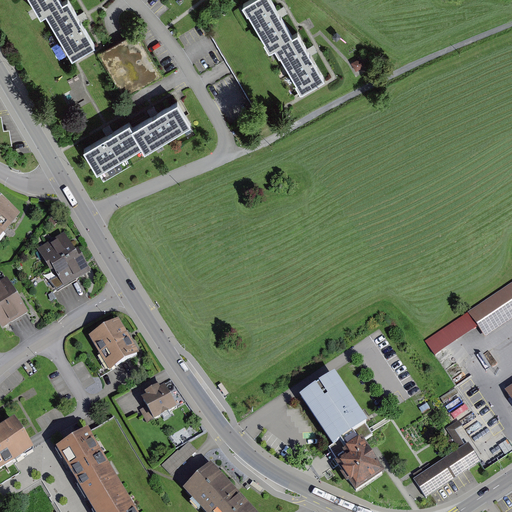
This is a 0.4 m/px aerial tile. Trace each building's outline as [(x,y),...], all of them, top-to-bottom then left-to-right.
[(72,60),(95,47),(67,0),(61,4),(58,0),(28,0),(40,19),(46,16),(72,60)] [(294,92),(298,100),(322,87),(308,63),(314,60),(311,53),(305,57),(295,41),(290,44),(279,25),(286,21),(282,15),(276,18),(265,0),(258,0),(237,12),(243,23),(247,21),(262,48),(260,50),(266,60),(272,56),(276,63),(279,61),(296,91),(294,92)] [(141,162),(188,134),(183,124),(187,122),(181,111),(177,114),(174,109),(130,136),(127,131),(81,159),(95,182),(138,156),(141,162)] [(3,234),(20,214),(0,197),(0,241),(5,235),(3,234)] [(64,286),(91,271),(78,248),(74,250),(64,231),(36,247),(46,265),(50,263),(64,286)] [(0,323),(3,328),(29,312),(7,277),(0,280),(0,323)] [(511,318),(511,383),(500,391),(511,408),(511,279),(464,312),(482,339),(511,318)] [(140,361),(120,325),(91,342),(111,378),(140,361)] [(378,440),(333,372),(297,396),(330,446),(338,441),(346,454),(335,461),(355,493),(384,474),(367,447),(378,440)] [(141,405),(154,428),(178,415),(166,392),(160,395),(158,391),(144,399),(146,402),(141,405)] [(473,413),(449,431),(460,446),(466,441),(468,444),(487,431),(473,413)] [(0,473),(32,456),(14,424),(0,432),(0,473)] [(86,511),(131,511),(86,436),(54,455),(86,511)] [(483,467),(469,446),(414,481),(428,503),(483,467)] [(196,459),(187,450),(161,473),(170,483),(196,459)] [(202,511),(254,511),(212,467),(184,493),(202,511)]
